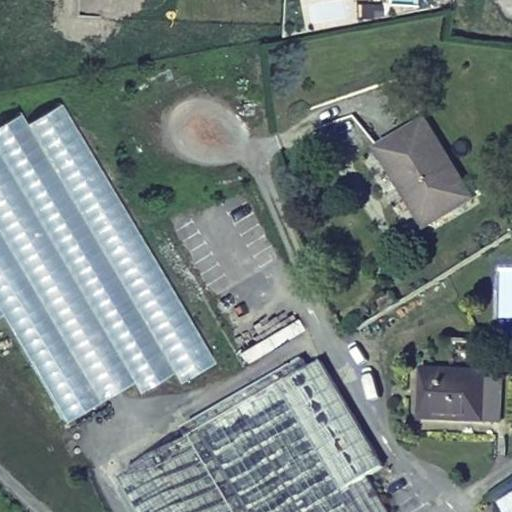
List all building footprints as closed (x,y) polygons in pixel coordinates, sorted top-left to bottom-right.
[(213,365),(59,105),(27,123),(176,374),(182,384),(213,365)] [(141,394),(176,374),(27,123),(22,114),(0,126),(0,154),(135,384),(141,394)] [(480,200),(428,117),(422,121),(378,149),(401,186),(429,232),(480,200)] [(0,231),(101,404),(135,384),(0,154),(0,231)] [(64,425),(101,404),(0,231),(0,315),(2,320),(64,425)] [(311,370),(305,359),(186,429),(191,441),(203,435),(244,411),(285,387),(311,370)] [(347,494),(372,479),(389,470),(325,362),(311,370),(285,387),(347,494)] [(490,370),(425,369),(424,422),(457,423),(489,423),(490,370)] [(490,370),(489,423),(505,424),(506,371),(490,370)] [(357,511),(347,494),(285,387),(244,411),(305,511),(357,511)] [(305,511),(244,411),(203,435),(248,511),(305,511)] [(248,511),(203,435),(191,441),(123,479),(142,511),(248,511)] [(392,511),(372,479),(347,494),(357,511),(392,511)] [(506,511),(511,511),(511,495),(500,503),(506,511)]
